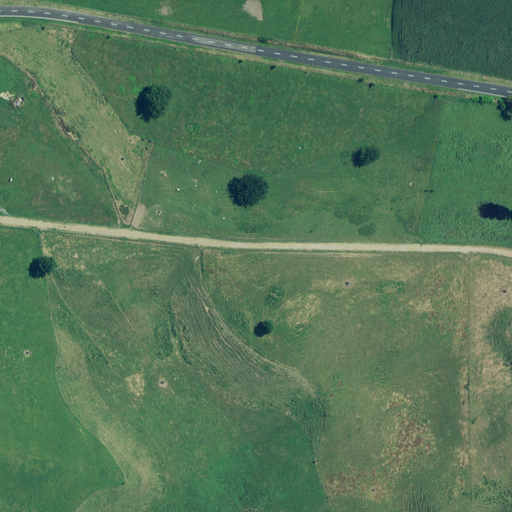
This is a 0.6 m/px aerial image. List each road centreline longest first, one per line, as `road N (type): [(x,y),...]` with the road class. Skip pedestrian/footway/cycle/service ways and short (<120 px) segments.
road 1 (unclassified): [(511,92),(0,10)]
road 2 (track): [(511,254),(245,245),(0,220)]
